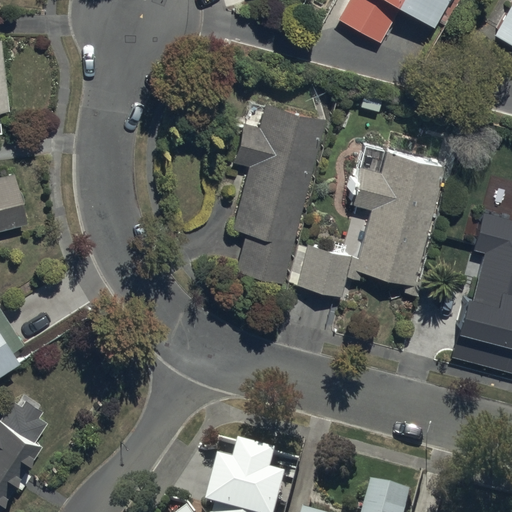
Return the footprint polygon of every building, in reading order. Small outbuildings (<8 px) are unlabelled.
[(352,0),(339,25),(381,48),(402,11),(431,27),(446,0),(352,0)] [(511,0),(508,0),(490,31),(511,44),(511,0)] [(284,278),(294,240),(290,239),(321,112),(260,97),(255,120),(238,116),(228,155),(244,159),(241,173),(237,173),(231,200),(234,200),(228,224),(241,227),(231,265),(284,278)] [(294,240),(284,278),(337,292),(342,271),(357,275),(359,266),(404,277),(402,286),(415,290),(441,186),(435,184),(441,158),(381,143),(375,165),(353,160),(344,197),(365,202),(353,250),(301,237),(300,241),(294,240)] [(0,223),(23,218),(9,166),(0,168),(0,223)] [(457,327),(449,355),(511,372),(511,218),(484,210),(474,248),(485,252),(473,294),(464,292),(454,326),(457,327)] [(0,378),(19,366),(17,362),(25,357),(0,318),(0,378)] [(0,509),(38,450),(32,446),(46,425),(39,420),(44,412),(23,399),(19,406),(9,400),(0,414),(0,509)] [(273,511),(283,474),(268,469),(274,450),(235,441),(231,459),(214,456),(203,501),(217,505),(208,511),(273,511)] [(359,511),(317,511),(301,508),(299,511),(402,511),(408,489),(368,479),(359,511)]
